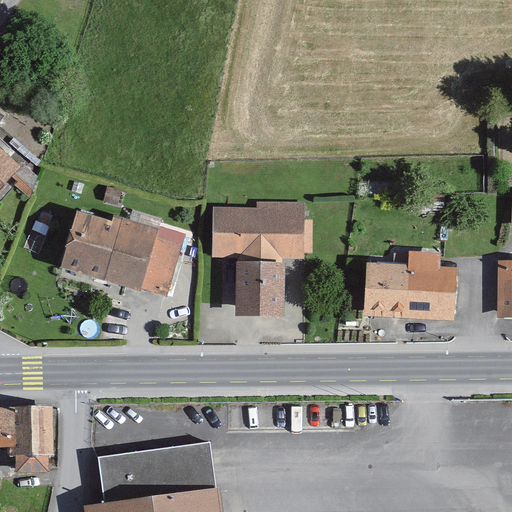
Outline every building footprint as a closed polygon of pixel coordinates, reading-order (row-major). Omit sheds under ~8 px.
[(17,81),(0,70),(0,108),(1,109),(17,81)] [(0,192),(9,182),(27,198),(35,177),(21,165),(16,170),(0,155),(0,192)] [(427,198),(408,198),(408,212),(427,212),(427,198)] [(300,263),(302,205),(255,204),(255,212),(212,211),(211,261),(300,263)] [(164,300),(181,235),(155,229),(154,232),(110,220),(109,225),(76,216),(61,273),(164,300)] [(452,325),(456,273),(437,272),(438,259),(409,257),(408,269),(365,266),(362,320),(452,325)] [(511,264),(496,264),(496,324),(511,323),(511,264)] [(283,321),(284,269),(236,268),(235,320),(283,321)] [(52,410),(0,410),(0,452),(13,453),(13,477),(45,477),(45,459),(53,459),(52,410)] [(218,511),(209,446),(99,461),(105,509),(84,511),(83,511),(218,511)]
